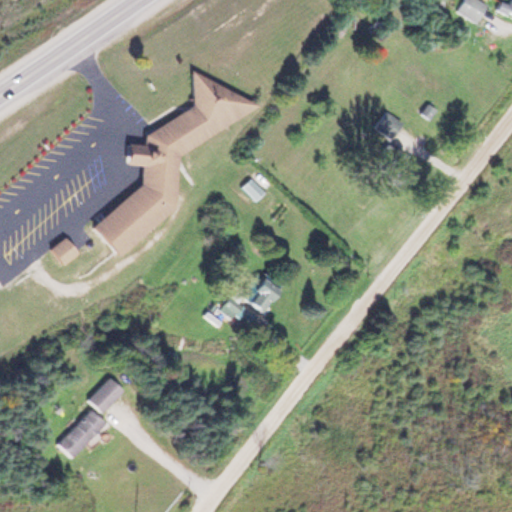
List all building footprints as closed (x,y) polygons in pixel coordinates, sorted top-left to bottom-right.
[(456,0),(450,9),(469,21),(481,2),(477,0),(456,0)] [(511,0),(504,0),(503,3),(497,0),(494,0),(491,7),(511,16),(511,0)] [(82,222),(107,253),(166,203),(173,150),(252,101),(186,66),(186,102),(138,131),(138,142),(121,140),(119,161),(135,161),(133,181),(82,222)] [(397,121),(381,110),(369,127),(385,138),(397,121)] [(386,184),(405,162),(389,148),(370,170),(386,184)] [(42,245),(54,261),(70,250),(58,234),(42,245)] [(242,287),(235,294),(254,311),(272,290),(256,276),(245,289),(242,287)] [(80,397),(93,410),(115,388),(101,375),(80,397)] [(50,441),(64,455),(98,421),(84,407),(50,441)]
